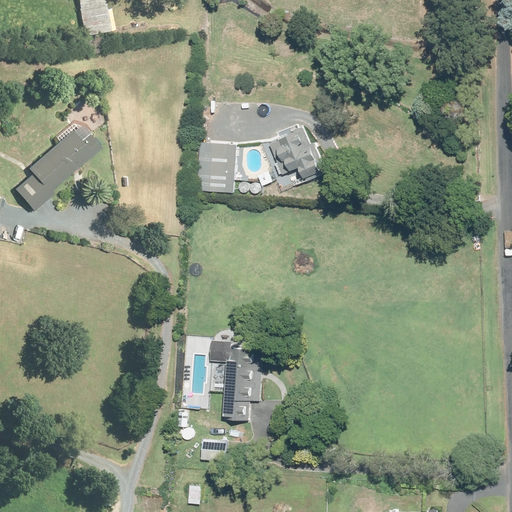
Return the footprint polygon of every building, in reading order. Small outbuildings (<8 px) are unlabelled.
[(107,0),(76,0),(82,36),(112,32),(107,0)] [(59,143),(30,168),(34,173),(16,188),(36,211),(53,197),(49,193),(103,146),(78,117),(55,138),(59,143)] [(310,123),(271,145),(288,176),(300,169),(307,181),(334,166),(310,123)] [(241,143),(193,141),(191,190),(239,193),(241,143)] [(27,228),(18,226),(15,242),(25,243),(27,228)] [(252,340),(216,338),(216,345),(213,345),(212,361),(234,363),(230,419),(256,421),(257,402),(264,402),(268,345),(252,344),(252,340)] [(229,440),(204,439),(203,459),(228,460),(229,440)]
